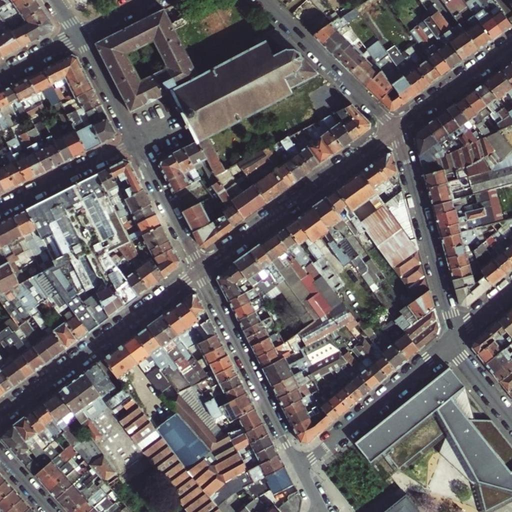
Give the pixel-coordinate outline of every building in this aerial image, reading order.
[(0,0),(0,8),(13,1),(14,3),(18,0),(0,0)] [(13,1),(0,8),(0,14),(3,19),(8,16),(19,10),(20,11),(37,1),(36,0),(18,0),(14,3),(13,1)] [(359,13),(377,0),(368,0),(356,8),(359,13)] [(442,0),(446,6),(460,24),(464,30),(479,50),(494,39),(464,0),(442,0)] [(503,32),(480,0),(464,0),(494,39),(503,32)] [(511,25),(511,24),(501,10),(498,12),(496,9),(490,1),(490,0),(480,0),(503,32),(511,25)] [(26,20),(43,10),(37,1),(20,11),(19,10),(8,16),(11,21),(13,19),(17,18),(22,15),(26,20)] [(96,43),(131,112),(172,91),(201,77),(166,8),(96,43)] [(22,25),(26,32),(49,18),(43,10),(26,20),(27,22),(22,25)] [(439,11),(432,17),(464,61),(479,50),(460,24),(452,29),(439,11)] [(3,19),(8,26),(22,47),(33,41),(26,32),(22,25),(18,27),(13,19),(11,21),(8,16),(3,19)] [(432,17),(417,27),(422,34),(425,33),(452,70),(464,61),(432,17)] [(49,18),(26,32),(33,41),(51,32),(54,26),(49,18)] [(337,30),(330,23),(314,35),(323,44),(337,30)] [(22,47),(8,26),(2,30),(0,29),(0,50),(4,56),(22,47)] [(417,27),(411,32),(413,36),(417,41),(419,44),(423,40),(429,48),(424,51),(429,57),(443,76),(452,70),(425,33),(422,34),(417,27)] [(198,141),(209,136),(295,92),(292,88),(321,73),(277,29),(254,40),(258,48),(201,77),(172,91),(174,95),(175,95),(176,96),(179,102),(179,104),(179,105),(177,107),(179,110),(181,109),(182,111),(185,111),(188,118),(187,121),(188,123),(186,124),(188,128),(190,128),(191,128),(193,129),(195,133),(195,136),(196,137),(195,138),(197,141),(198,141)] [(337,30),(323,44),(338,59),(352,44),(357,40),(353,35),(347,40),(337,30)] [(408,48),(414,44),(417,41),(413,36),(404,43),(408,48)] [(393,46),(387,51),(389,55),(405,76),(418,94),(431,85),(405,50),(408,48),(404,43),(396,49),(393,46)] [(358,51),(352,44),(338,59),(344,65),(358,51)] [(405,50),(414,62),(431,85),(443,76),(429,57),(424,61),(420,63),(418,60),(421,58),(414,48),(416,46),(414,44),(408,48),(405,50)] [(370,54),(364,45),(361,48),(368,56),(370,54)] [(351,72),(365,58),(358,51),(344,65),(351,72)] [(90,79),(78,57),(73,55),(60,61),(68,77),(67,78),(71,85),(57,93),(60,99),(69,94),(72,89),(72,88),(90,79)] [(405,76),(389,55),(384,58),(399,80),(405,76)] [(373,65),(365,58),(351,72),(359,79),(372,65),(373,65)] [(388,78),(394,86),(406,103),(418,94),(405,76),(399,80),(384,58),(377,63),(382,70),(388,78)] [(68,77),(60,61),(53,65),(61,81),(59,82),(58,86),(66,82),(66,81),(65,79),(67,78),(68,77)] [(382,70),(377,63),(373,65),(372,65),(359,79),(365,86),(382,70)] [(511,64),(511,63),(502,69),(511,82),(511,64)] [(61,81),(53,65),(45,69),(55,88),(58,86),(59,82),(61,81)] [(45,69),(30,77),(39,95),(48,90),(50,94),(51,96),(49,97),(51,102),(47,104),(48,105),(45,107),(46,109),(56,104),(62,101),(60,99),(57,93),(55,88),(45,69)] [(511,110),(509,113),(511,117),(511,82),(502,69),(486,81),(498,99),(508,92),(511,97),(511,110)] [(388,78),(382,70),(365,86),(373,93),(388,78)] [(30,77),(13,85),(30,118),(31,117),(41,112),(46,109),(45,107),(41,98),(39,95),(30,77)] [(394,86),(388,78),(373,93),(380,100),(394,86)] [(94,88),(90,79),(72,88),(72,89),(69,94),(60,99),(62,101),(63,104),(94,88)] [(486,81),(475,89),(490,110),(494,107),(499,113),(503,119),(497,123),(502,129),(511,124),(511,117),(509,113),(498,99),(486,81)] [(11,104),(16,101),(19,107),(24,115),(18,118),(20,123),(22,122),(30,118),(13,85),(4,90),(11,104)] [(394,86),(380,100),(390,110),(395,110),(406,103),(394,86)] [(100,98),(94,88),(63,104),(67,111),(78,105),(79,109),(82,108),(81,105),(83,104),(84,106),(100,98)] [(475,89),(465,96),(482,119),(487,115),(490,119),(496,127),(490,131),(492,134),(499,131),(502,129),(497,123),(493,118),(492,116),(490,113),(492,112),(490,110),(475,89)] [(0,91),(0,107),(3,113),(13,108),(11,104),(4,90),(0,91)] [(50,94),(48,90),(39,95),(41,98),(50,94)] [(465,96),(456,102),(469,120),(474,116),(475,118),(475,119),(477,122),(476,123),(484,134),(480,135),(482,138),(492,134),(490,131),(484,123),(482,119),(465,96)] [(67,111),(68,112),(88,151),(103,143),(87,112),(102,104),(100,98),(84,106),(83,104),(81,105),(82,108),(79,109),(78,105),(67,111)] [(14,110),(19,107),(16,101),(11,104),(13,108),(14,110)] [(67,111),(63,104),(62,101),(56,104),(61,115),(68,112),(67,111)] [(456,102),(447,108),(472,143),(482,138),(480,135),(476,137),(470,128),(468,129),(464,123),(469,120),(456,102)] [(117,132),(102,104),(87,112),(103,143),(114,137),(117,132)] [(372,123),(353,104),(338,112),(343,119),(346,118),(349,121),(353,119),(364,133),(372,128),(372,123)] [(0,107),(0,129),(2,132),(3,132),(11,128),(8,123),(3,113),(0,107)] [(494,107),(490,110),(492,112),(494,115),(492,116),(493,118),(499,113),(494,107)] [(447,108),(437,116),(453,138),(457,135),(464,144),(465,146),(472,143),(447,108)] [(72,131),(63,136),(74,157),(88,151),(68,112),(61,115),(69,130),(72,131)] [(335,114),(342,124),(355,140),(364,133),(353,119),(349,121),(346,118),(343,119),(338,112),(335,114)] [(56,166),(66,161),(55,140),(47,123),(43,115),(37,118),(48,138),(50,139),(52,142),(46,145),(56,166)] [(324,119),(328,125),(344,148),(349,144),(354,140),(342,124),(339,126),(331,116),(324,119)] [(453,138),(437,116),(426,124),(445,150),(449,147),(452,152),(460,148),(458,146),(453,138)] [(474,116),(469,120),(473,126),(476,123),(477,122),(475,119),(475,118),(474,116)] [(24,126),(34,121),(31,117),(30,118),(22,122),(24,126)] [(11,128),(13,127),(20,123),(18,118),(8,123),(11,128)] [(468,129),(470,128),(473,126),(469,120),(464,123),(468,129)] [(318,130),(314,124),(306,129),(307,130),(308,132),(309,131),(312,134),(318,130)] [(415,138),(422,165),(448,154),(446,151),(445,150),(426,124),(417,131),(415,138)] [(328,125),(322,130),(322,136),(335,154),(344,148),(328,125)] [(74,157),(63,136),(58,126),(54,128),(57,136),(60,137),(55,140),(66,161),(74,157)] [(309,131),(308,132),(328,160),(335,154),(322,136),(322,130),(321,128),(318,130),(312,134),(309,131)] [(27,131),(47,171),(56,166),(46,145),(39,148),(37,145),(39,142),(32,129),(27,131)] [(307,135),(301,138),(321,165),(328,160),(308,132),(307,130),(305,132),(307,135)] [(38,176),(47,171),(27,131),(21,134),(28,148),(32,149),(33,151),(27,154),(38,176)] [(460,179),(470,176),(492,170),(511,152),(511,146),(499,131),(492,134),(482,138),(472,143),(465,146),(464,146),(460,148),(452,152),(450,153),(448,154),(422,165),(425,174),(456,166),(460,179)] [(321,165),(301,138),(299,136),(297,133),(290,137),(298,148),(301,152),(314,170),(321,165)] [(209,136),(198,141),(216,175),(227,169),(209,136)] [(28,181),(38,176),(27,154),(20,157),(19,155),(20,151),(13,138),(8,141),(11,147),(28,181)] [(314,170),(301,152),(298,154),(295,150),(287,139),(281,141),(285,147),(288,145),(290,148),(287,149),(293,157),(306,175),(314,170)] [(197,141),(184,148),(193,165),(201,162),(204,167),(214,185),(219,181),(217,178),(216,175),(198,141),(197,141)] [(278,152),(285,163),(298,181),(306,175),(293,157),(290,159),(284,151),(283,152),(281,150),(277,143),(273,146),(278,152)] [(17,186),(28,181),(11,147),(0,153),(17,186)] [(290,159),(293,157),(287,149),(285,147),(281,150),(283,152),(284,151),(290,159)] [(184,148),(173,153),(183,172),(190,185),(198,181),(196,177),(193,179),(189,171),(195,168),(193,165),(184,148)] [(269,148),(264,150),(270,158),(274,155),(269,148)] [(290,187),(270,158),(264,150),(240,163),(268,203),(290,187)] [(0,167),(0,178),(6,191),(17,186),(0,153),(0,152),(0,165),(1,167),(0,167)] [(278,152),(274,155),(281,165),(285,163),(278,152)] [(403,189),(393,152),(385,154),(375,161),(399,192),(403,189)] [(511,152),(492,170),(470,176),(472,185),(475,194),(476,193),(481,192),(488,190),(511,183),(511,152)] [(181,172),(183,172),(173,153),(163,159),(160,166),(174,193),(190,185),(183,172),(178,175),(176,173),(180,171),(181,172)] [(298,181),(285,163),(281,165),(274,155),(270,158),(290,187),(298,181)] [(145,189),(131,161),(124,160),(110,167),(126,198),(145,189)] [(375,161),(361,171),(375,189),(380,185),(396,206),(406,199),(403,189),(399,192),(375,161)] [(201,162),(193,165),(195,168),(196,171),(204,167),(201,162)] [(228,169),(257,211),(268,203),(240,163),(228,169)] [(428,187),(460,179),(456,166),(425,174),(428,187)] [(126,198),(110,167),(105,169),(99,173),(107,190),(114,204),(126,198)] [(217,178),(219,181),(246,219),(257,211),(228,169),(227,169),(216,175),(217,178)] [(361,171),(337,189),(353,211),(370,199),(378,210),(382,215),(365,227),(366,229),(416,296),(416,299),(430,289),(416,238),(412,239),(375,189),(361,171)] [(90,199),(107,190),(99,173),(28,208),(43,238),(53,233),(48,221),(60,214),(58,210),(89,196),(90,199)] [(450,191),(457,190),(456,186),(464,184),(465,187),(472,185),(470,176),(460,179),(428,187),(433,205),(453,200),(450,191)] [(219,181),(214,185),(212,186),(222,201),(218,204),(227,215),(235,227),(246,219),(219,181)] [(511,189),(511,183),(488,190),(489,195),(511,189)] [(380,185),(375,189),(412,239),(416,238),(406,199),(396,206),(380,185)] [(126,216),(132,212),(152,203),(145,189),(126,198),(114,204),(121,218),(126,216)] [(353,211),(337,189),(327,197),(343,219),(346,222),(350,219),(359,232),(362,232),(366,229),(365,227),(362,222),(353,211)] [(475,194),(453,200),(433,205),(436,214),(465,206),(479,202),(478,200),(476,193),(475,194)] [(327,197),(313,207),(353,261),(355,264),(371,286),(376,282),(368,271),(369,266),(347,237),(344,237),(338,230),(335,230),(333,227),(343,219),(327,197)] [(480,208),(479,202),(465,206),(466,212),(480,208)] [(126,229),(157,214),(152,203),(132,212),(135,218),(128,221),(126,216),(121,218),(126,229)] [(183,212),(194,232),(212,223),(201,203),(183,212)] [(483,217),(484,222),(485,225),(492,224),(496,223),(493,213),(487,214),(485,207),(480,208),(466,212),(465,206),(436,214),(440,228),(483,217)] [(313,207),(297,218),(315,242),(326,234),(331,241),(329,243),(346,266),(353,261),(313,207)] [(22,211),(15,215),(25,235),(33,231),(36,236),(34,238),(35,239),(41,252),(48,248),(43,238),(28,208),(22,211)] [(382,215),(378,210),(362,222),(365,227),(382,215)] [(163,225),(157,214),(126,229),(131,241),(139,237),(143,235),(163,225)] [(0,222),(10,242),(14,249),(17,247),(18,250),(7,256),(8,257),(10,261),(21,283),(35,276),(43,272),(32,249),(23,254),(16,240),(25,235),(15,215),(0,222)] [(235,227),(227,215),(221,218),(212,223),(194,232),(201,246),(207,247),(235,227)] [(468,226),(484,222),(483,217),(440,228),(442,236),(469,230),(468,226)] [(297,218),(286,226),(300,244),(306,240),(310,246),(309,249),(316,258),(313,261),(313,262),(314,263),(325,255),(315,242),(297,218)] [(7,244),(10,242),(0,222),(0,241),(5,253),(7,256),(18,250),(17,247),(14,249),(11,252),(7,244)] [(485,225),(469,230),(442,236),(445,247),(465,242),(463,236),(468,235),(470,236),(478,234),(480,241),(481,245),(483,243),(487,239),(493,235),(498,231),(496,229),(492,224),(485,225)] [(496,229),(498,231),(499,230),(511,245),(511,233),(511,234),(506,228),(502,224),(496,229)] [(163,225),(143,235),(147,243),(135,248),(138,254),(139,256),(142,254),(147,251),(170,240),(163,225)] [(286,226),(277,233),(302,267),(305,265),(306,267),(308,266),(295,248),(300,244),(286,226)] [(498,231),(493,235),(511,261),(511,245),(499,230),(498,231)] [(277,233),(260,245),(272,261),(282,254),(302,279),(310,273),(316,280),(323,275),(314,263),(313,262),(308,266),(306,267),(305,265),(302,267),(277,233)] [(494,248),(490,252),(506,274),(511,268),(511,261),(493,235),(487,239),(490,243),(494,248)] [(142,243),(139,237),(131,241),(134,247),(142,243)] [(174,247),(170,240),(147,251),(154,262),(157,260),(155,257),(174,247)] [(5,253),(0,241),(0,265),(10,261),(8,257),(3,260),(1,255),(5,253)] [(158,282),(145,262),(142,265),(135,256),(138,254),(135,248),(134,247),(131,241),(119,247),(126,257),(149,288),(158,282)] [(465,242),(445,247),(448,257),(468,252),(472,251),(475,250),(478,247),(477,243),(473,244),(472,241),(465,243),(465,242)] [(483,266),(481,268),(483,272),(486,275),(493,284),(506,274),(490,252),(486,247),(483,243),(481,245),(478,247),(475,250),(478,258),(483,254),(489,261),(483,266)] [(260,245),(252,252),(269,275),(272,273),(279,283),(285,279),(272,261),(260,245)] [(181,260),(174,247),(155,257),(157,260),(154,262),(165,277),(179,266),(181,260)] [(468,256),(468,252),(448,257),(451,269),(479,261),(478,258),(475,250),(472,251),(473,254),(468,256)] [(165,277),(154,262),(147,251),(142,254),(143,256),(141,257),(145,262),(158,282),(165,277)] [(269,275),(252,252),(236,263),(252,284),(255,288),(261,296),(266,292),(266,293),(276,285),(269,275)] [(149,288),(126,257),(122,261),(117,254),(112,258),(126,278),(139,296),(149,288)] [(291,287),(302,279),(282,254),(272,261),(285,279),(291,287)] [(325,255),(314,263),(323,275),(336,291),(346,284),(325,255)] [(57,264),(54,259),(48,262),(51,268),(57,264)] [(0,298),(1,300),(12,316),(47,363),(67,348),(54,330),(44,316),(37,306),(42,302),(50,297),(35,276),(21,283),(10,261),(0,265),(0,298)] [(355,264),(353,261),(346,266),(348,269),(355,264)] [(481,268),(479,261),(451,269),(454,279),(472,274),(483,272),(481,268)] [(218,279),(224,291),(234,285),(238,285),(240,288),(247,283),(249,286),(252,284),(236,263),(219,275),(218,279)] [(59,310),(69,302),(46,270),(43,272),(35,276),(50,297),(59,310)] [(272,273),(269,275),(276,285),(279,283),(272,273)] [(475,284),(472,274),(454,279),(461,304),(467,306),(493,284),(486,275),(479,281),(481,284),(477,287),(475,284)] [(323,275),(316,280),(337,308),(345,304),(341,299),(336,291),(323,275)] [(83,293),(69,302),(82,322),(90,316),(98,326),(109,317),(139,296),(126,278),(110,289),(106,283),(83,293)] [(234,285),(224,291),(229,301),(255,288),(252,284),(249,286),(247,283),(240,288),(238,285),(234,285)] [(351,291),(346,284),(336,291),(341,299),(351,291)] [(255,288),(229,301),(234,310),(261,296),(255,288)] [(435,308),(430,289),(416,299),(407,306),(406,307),(410,312),(406,315),(404,314),(396,320),(405,330),(435,308)] [(193,294),(185,300),(199,320),(201,318),(202,319),(208,315),(197,294),(193,294)] [(234,310),(239,321),(267,307),(261,296),(234,310)] [(54,330),(67,348),(79,339),(59,310),(50,297),(42,302),(49,312),(54,317),(55,318),(56,318),(61,325),(54,330)] [(308,299),(303,303),(316,320),(300,332),(308,345),(328,334),(347,324),(356,319),(345,304),(337,308),(321,317),(308,299)] [(199,320),(185,300),(174,307),(200,343),(211,337),(199,320)] [(37,306),(44,316),(49,312),(42,302),(37,306)] [(59,310),(79,339),(89,332),(82,322),(69,302),(59,310)] [(174,307),(164,315),(179,335),(186,330),(188,333),(186,335),(194,346),(200,343),(174,307)] [(267,307),(239,321),(244,330),(272,316),(267,307)] [(440,327),(435,308),(405,330),(420,349),(438,334),(440,327)] [(511,320),(506,314),(499,320),(507,331),(511,335),(511,336),(511,320)] [(179,335),(164,315),(149,326),(169,353),(174,349),(172,347),(176,345),(186,358),(193,368),(190,370),(182,360),(177,364),(193,386),(197,383),(203,380),(209,377),(203,368),(196,359),(188,348),(179,335)] [(218,334),(208,315),(202,319),(201,318),(199,320),(211,337),(218,334)] [(35,371),(47,363),(12,316),(0,324),(0,340),(0,341),(5,337),(7,339),(8,338),(11,341),(13,340),(35,371)] [(82,322),(89,332),(98,326),(90,316),(82,322)] [(272,316),(244,330),(248,338),(276,323),(272,316)] [(394,342),(408,359),(420,349),(405,330),(396,320),(395,318),(390,322),(402,336),(394,342)] [(347,324),(351,329),(359,323),(356,319),(347,324)] [(499,320),(489,328),(494,335),(499,332),(502,335),(505,333),(507,331),(499,320)] [(248,338),(252,346),(280,332),(276,323),(248,338)] [(169,353),(149,326),(137,334),(168,377),(170,375),(169,373),(171,371),(168,365),(170,364),(164,356),(169,353)] [(473,348),(478,354),(497,339),(496,337),(494,335),(489,328),(474,340),(473,348)] [(258,357),(276,347),(273,342),(278,339),(281,345),(286,342),(280,332),(252,346),(258,357)] [(308,345),(300,332),(287,341),(289,344),(291,343),(296,351),(302,348),(308,345)] [(137,334),(125,343),(139,363),(143,368),(160,391),(171,382),(168,377),(137,334)] [(205,355),(224,345),(218,334),(211,337),(200,343),(194,346),(188,348),(196,359),(200,357),(197,351),(202,349),(205,355)] [(286,356),(264,368),(272,386),(340,350),(328,334),(308,345),(302,348),(306,356),(291,364),(286,356)] [(396,370),(408,359),(394,342),(388,347),(377,334),(373,337),(375,339),(373,340),(379,348),(396,370)] [(499,337),(497,339),(478,354),(486,364),(505,349),(511,343),(511,336),(511,335),(509,337),(506,340),(502,335),(499,337)] [(27,377),(35,371),(13,340),(11,341),(8,338),(7,339),(5,337),(0,341),(3,344),(7,341),(13,350),(9,353),(10,353),(27,377)] [(396,370),(379,348),(376,350),(366,338),(361,342),(388,376),(396,370)] [(363,361),(381,383),(388,376),(361,342),(356,346),(362,354),(366,359),(363,361)] [(125,343),(104,358),(126,387),(141,407),(147,403),(130,380),(136,375),(136,371),(133,367),(139,363),(125,343)] [(229,355),(224,345),(205,355),(208,361),(203,363),(200,357),(196,359),(203,368),(229,355)] [(279,354),(276,347),(258,357),(264,368),(286,356),(288,355),(286,350),(279,354)] [(511,359),(511,358),(505,349),(486,364),(494,374),(511,359)] [(340,350),(272,386),(279,398),(314,380),(322,376),(335,369),(340,366),(349,361),(345,355),(340,350)] [(353,365),(373,389),(381,383),(363,361),(360,364),(356,359),(350,351),(345,355),(349,361),(353,365)] [(0,366),(15,386),(27,377),(10,353),(3,358),(0,353),(0,366)] [(209,377),(234,365),(229,355),(203,368),(209,377)] [(193,368),(186,358),(182,360),(190,370),(193,368)] [(500,382),(511,372),(511,359),(494,374),(500,382)] [(222,511),(218,506),(188,471),(157,429),(141,407),(126,387),(120,392),(98,362),(85,372),(103,396),(146,454),(189,511),(222,511)] [(239,375),(234,365),(209,377),(203,380),(205,383),(207,381),(208,384),(211,383),(219,379),(221,384),(239,375)] [(365,396),(373,389),(353,365),(347,371),(348,373),(346,374),(365,396)] [(0,393),(2,396),(15,386),(0,366),(0,393)] [(337,379),(357,403),(365,396),(346,374),(348,373),(347,371),(345,372),(340,366),(335,369),(341,376),(337,379)] [(451,398),(465,387),(449,368),(357,443),(372,462),(385,451),(399,468),(447,429),(478,482),(486,511),(511,495),(511,445),(491,420),(470,420),(451,398)] [(85,372),(59,391),(77,416),(103,396),(85,372)] [(511,372),(500,382),(511,396),(511,372)] [(215,398),(243,383),(239,375),(221,384),(223,387),(215,391),(210,393),(211,395),(213,399),(215,398)] [(213,388),(221,384),(219,379),(211,383),(213,388)] [(350,409),(357,403),(337,379),(332,383),(333,385),(331,387),(336,393),(350,409)] [(279,398),(284,408),(304,398),(302,394),(312,388),(314,393),(316,392),(320,390),(318,388),(314,380),(279,398)] [(264,423),(248,392),(219,406),(215,398),(213,399),(207,402),(204,398),(202,393),(199,387),(197,383),(193,386),(191,386),(202,408),(204,407),(206,411),(210,410),(213,416),(217,417),(227,412),(229,415),(231,421),(239,417),(247,432),(264,423)] [(248,392),(243,383),(215,398),(219,406),(248,392)] [(333,396),(336,393),(331,387),(330,385),(326,388),(333,396)] [(202,408),(191,386),(179,392),(179,393),(217,437),(226,432),(216,422),(229,415),(227,412),(217,417),(213,416),(210,410),(206,411),(204,407),(202,408)] [(329,400),(342,415),(350,409),(336,393),(333,396),(326,388),(322,392),(329,400)] [(59,391),(44,402),(65,431),(66,432),(64,434),(73,444),(80,452),(87,460),(94,468),(100,475),(107,482),(119,473),(92,436),(83,443),(82,443),(69,425),(79,418),(77,416),(59,391)] [(323,409),(328,415),(334,422),(342,415),(329,400),(325,403),(316,392),(314,393),(311,395),(317,402),(323,409)] [(228,431),(226,432),(217,437),(179,393),(177,394),(167,399),(178,412),(212,450),(232,439),(228,431)] [(304,398),(284,408),(289,417),(307,408),(316,403),(317,402),(311,395),(304,398)] [(146,454),(103,396),(77,416),(79,418),(92,436),(119,473),(121,476),(129,470),(127,468),(146,454)] [(44,402),(34,409),(48,427),(53,434),(56,438),(65,431),(44,402)] [(307,408),(289,417),(293,426),(312,417),(323,409),(317,402),(316,403),(318,406),(314,408),(315,409),(309,413),(307,408)] [(34,409),(26,415),(50,446),(57,439),(56,438),(53,434),(50,437),(44,430),(48,427),(34,409)] [(293,426),(298,435),(316,426),(313,421),(318,419),(320,422),(321,421),(328,415),(323,409),(312,417),(293,426)] [(249,470),(242,458),(238,450),(269,434),(264,423),(247,432),(232,439),(212,450),(178,412),(157,429),(188,471),(218,506),(234,492),(245,487),(255,481),(249,470)] [(50,446),(26,415),(14,424),(39,455),(45,450),(45,449),(49,446),(50,446)] [(309,443),(334,422),(328,415),(321,421),(324,424),(317,429),(316,426),(298,435),(301,442),(309,443)] [(3,438),(27,465),(36,457),(39,455),(14,424),(3,433),(3,438)] [(274,444),(269,434),(238,450),(242,458),(245,456),(246,459),(274,444)] [(43,460),(48,466),(54,460),(59,456),(66,450),(57,439),(50,446),(49,446),(51,449),(53,447),(55,449),(43,460)] [(73,444),(67,450),(73,457),(77,454),(80,452),(73,444)] [(249,470),(280,455),(274,444),(246,459),(245,456),(242,458),(249,470)] [(80,452),(77,454),(79,457),(75,460),(80,466),(87,460),(80,452)] [(266,476),(286,466),(280,455),(249,470),(255,481),(266,476)] [(59,456),(54,460),(60,468),(65,464),(59,456)] [(27,465),(36,475),(45,468),(36,457),(27,465)] [(48,466),(45,468),(36,475),(43,483),(60,468),(54,460),(48,466)] [(79,466),(86,474),(94,468),(87,460),(80,466),(79,466)] [(60,468),(43,483),(50,491),(67,476),(72,472),(65,464),(60,468)] [(295,484),(286,466),(266,476),(273,490),(275,493),(277,493),(295,484)] [(91,473),(96,479),(100,475),(94,468),(86,474),(74,484),(56,498),(63,506),(87,487),(82,481),(91,473)] [(96,479),(103,486),(105,485),(107,483),(107,482),(100,475),(96,479)] [(67,476),(50,491),(56,498),(74,484),(67,476)] [(258,499),(273,490),(266,476),(255,481),(245,487),(255,500),(257,498),(258,499)] [(118,477),(109,484),(110,486),(114,491),(116,493),(118,491),(119,489),(120,485),(120,481),(119,479),(118,477)] [(0,502),(15,489),(7,480),(0,486),(0,502)] [(103,486),(101,488),(108,496),(109,495),(114,491),(110,486),(107,488),(105,485),(103,486)] [(87,487),(63,506),(68,511),(72,511),(94,494),(87,487)] [(4,511),(7,511),(23,498),(15,489),(0,502),(0,511),(3,509),(4,511)] [(114,491),(109,495),(116,503),(118,501),(121,498),(116,493),(114,491)] [(298,491),(291,494),(289,495),(289,496),(289,498),(289,499),(300,511),(303,500),(298,491)] [(72,511),(89,511),(101,502),(103,500),(98,495),(96,497),(94,494),(72,511)] [(420,511),(406,494),(401,499),(383,511),(420,511)] [(25,511),(31,507),(23,498),(7,511),(25,511)] [(118,505),(123,511),(125,509),(128,506),(121,498),(118,501),(120,503),(118,505)] [(255,500),(250,504),(247,506),(251,511),(252,511),(255,510),(257,509),(263,507),(264,506),(258,499),(257,498),(255,500)] [(284,504),(291,511),(300,511),(289,499),(284,504)] [(89,511),(105,511),(108,510),(101,502),(89,511)] [(235,511),(251,511),(247,506),(250,504),(248,502),(235,511)] [(267,511),(281,511),(278,508),(275,505),(274,503),(273,503),(271,505),(272,506),(273,507),(267,511)]
